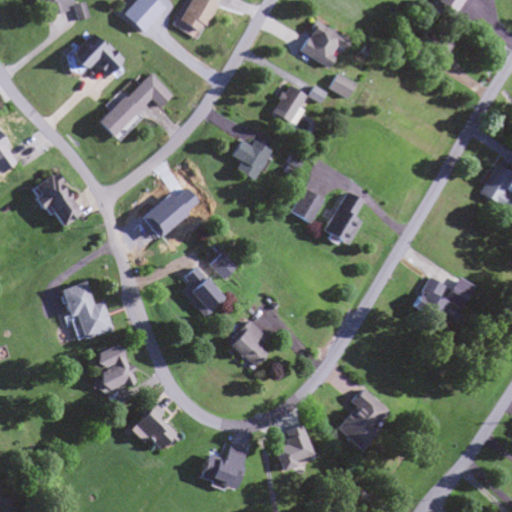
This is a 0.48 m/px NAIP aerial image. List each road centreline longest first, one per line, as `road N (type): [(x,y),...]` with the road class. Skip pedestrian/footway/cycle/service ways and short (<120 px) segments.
road 1 (residential): [(0,77),(98,196),(174,394),(210,423),(239,429),(278,416),(330,363),(511,60)]
road 2 (residential): [(269,0),(181,140),(101,203)]
road 3 (residential): [(511,394),(427,511)]
